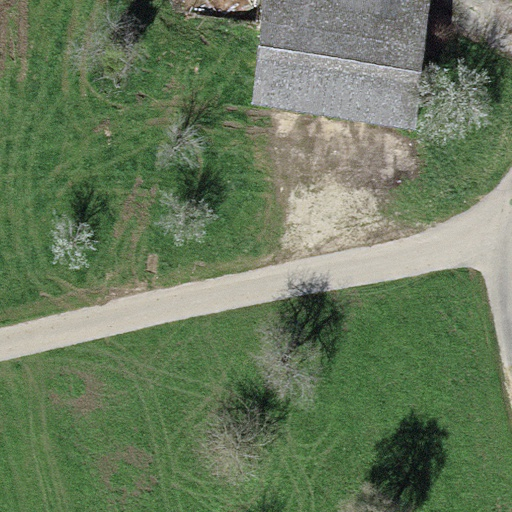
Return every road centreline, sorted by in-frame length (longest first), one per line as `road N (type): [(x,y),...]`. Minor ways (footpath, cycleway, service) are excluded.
road 1 (track): [(0,354),(486,246)]
road 2 (track): [(511,380),(486,246)]
